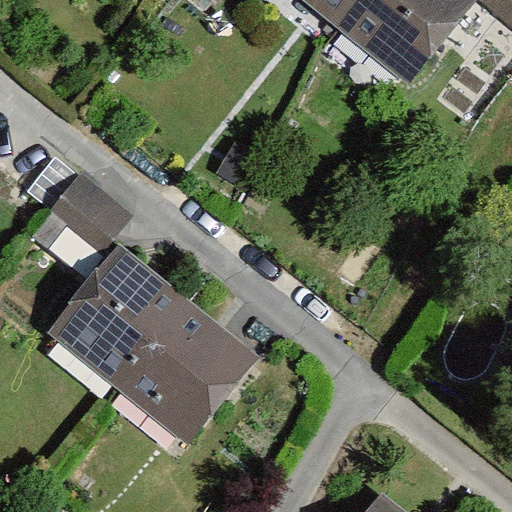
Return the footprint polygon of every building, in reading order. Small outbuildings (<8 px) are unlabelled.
[(460,0),(287,0),(396,85),(460,0)] [(511,0),(479,0),(511,24),(511,0)] [(41,193),(27,210),(42,223),(56,206),(41,193)] [(39,337),(108,395),(182,309),(113,250),(39,337)] [(246,363),(182,309),(108,395),(176,450),(246,363)] [(364,511),(388,511),(375,499),(364,511)]
